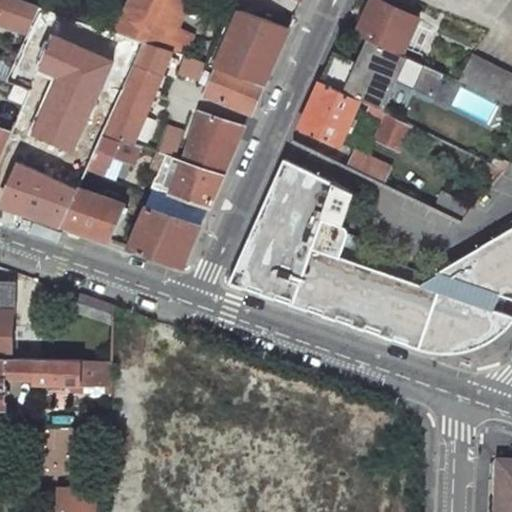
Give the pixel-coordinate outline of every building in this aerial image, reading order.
[(20,0),(0,0),(0,23),(26,31),(36,5),(20,0)] [(192,36),(175,26),(187,0),(132,0),(118,33),(144,42),(174,53),(183,55),(192,36)] [(375,41),(401,53),(418,18),(382,0),(370,0),(356,31),(368,38),(375,41)] [(289,27),(240,10),(216,66),(264,83),(289,27)] [(56,78),(32,133),(74,152),(115,61),(55,34),(39,70),(56,78)] [(368,38),(357,61),(363,65),(375,41),(368,38)] [(397,81),(432,99),(444,74),(401,53),(375,41),(363,65),(357,61),(335,51),(320,80),(361,99),(371,104),(383,110),(397,81)] [(174,53),(144,42),(104,131),(133,141),(174,53)] [(468,86),(474,88),(487,61),(472,54),(459,81),(468,86)] [(474,88),(511,107),(511,74),(487,61),(474,88)] [(264,83),(216,66),(205,98),(250,113),(264,83)] [(361,99),(320,80),(300,125),(340,145),(361,99)] [(383,110),(371,104),(366,114),(391,127),(385,139),(410,152),(421,129),(383,110)] [(244,126),(199,111),(183,159),(223,174),(244,126)] [(184,129),(167,124),(159,150),(166,153),(176,157),(184,129)] [(0,158),(12,131),(0,126),(0,158)] [(133,141),(104,131),(87,168),(104,175),(112,155),(134,164),(141,144),(133,141)] [(391,165),(357,148),(349,165),(383,182),(391,165)] [(176,157),(166,153),(156,176),(213,196),(223,174),(183,159),(176,157)] [(231,282),(404,341),(419,347),(424,339),(434,341),(444,342),(453,342),(457,342),(466,339),(472,337),(480,333),(486,330),(493,324),(501,315),(503,312),(506,299),(511,295),(511,223),(446,264),(446,267),(433,273),(344,243),(346,239),(347,235),(347,232),(346,226),(344,223),(342,220),(352,190),(285,159),(231,282)] [(504,171),(485,161),(481,169),(498,178),(504,171)] [(79,187),(21,162),(2,203),(62,223),(79,187)] [(138,221),(128,246),(182,266),(209,206),(152,186),(149,193),(138,221)] [(125,203),(79,187),(62,223),(108,239),(119,215),(125,203)] [(473,208),(441,193),(434,207),(462,220),(473,208)] [(119,215),(108,239),(128,246),(138,221),(119,215)] [(15,283),(0,282),(0,357),(13,357),(15,283)] [(117,305),(83,294),(78,310),(117,324),(117,305)] [(61,334),(34,333),(33,358),(60,359),(61,334)] [(13,357),(0,357),(0,406),(6,407),(6,377),(36,378),(36,382),(112,384),(112,361),(60,359),(33,358),(13,357)] [(332,459),(333,410),(168,361),(155,405),(138,405),(136,511),(376,511),(377,473),(375,473),(328,472),(332,459)] [(42,470),(69,470),(69,430),(42,429),(42,470)] [(511,511),(511,459),(497,459),(496,484),(502,485),(501,511),(511,511)] [(95,511),(96,488),(61,486),(60,511),(95,511)] [(41,491),(41,511),(51,511),(51,491),(41,491)]
